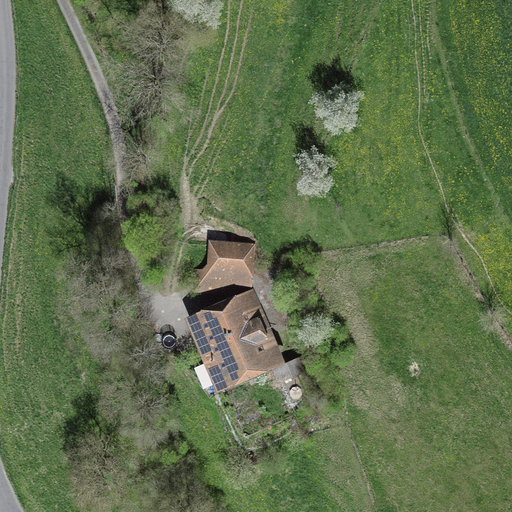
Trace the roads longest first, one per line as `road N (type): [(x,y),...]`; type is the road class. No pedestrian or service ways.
road 1 (track): [(174,339),(148,291),(120,126),(65,0)]
road 2 (unclassified): [(2,0),(9,84),(0,193)]
